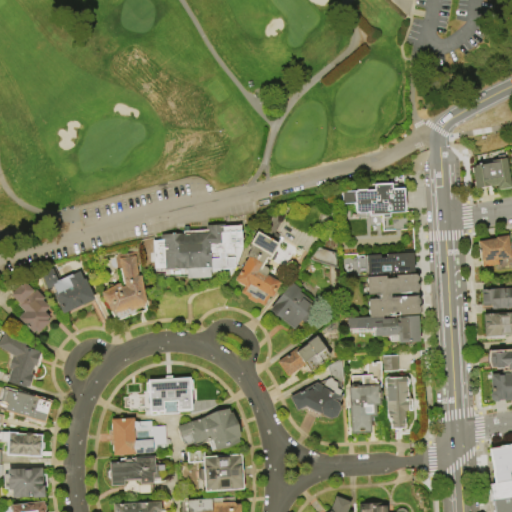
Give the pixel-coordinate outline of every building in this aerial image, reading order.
[(505,158),(510,188),(497,191),(496,185),(474,189),(471,168),(474,167),(474,166),(491,163),(491,161),(505,158)] [(375,185),(392,184),(392,190),(405,189),(406,214),(390,214),(390,215),(391,218),(383,219),(383,216),(382,216),(382,220),(368,221),(367,214),(358,214),(356,214),(356,206),(354,206),(354,204),(343,205),(343,192),(357,192),(357,190),(367,190),(367,191),(375,191),(375,185)] [(234,280),(248,257),(246,256),(250,249),(249,248),(251,244),(250,244),(257,232),(258,232),(270,212),(283,219),(272,240),(278,244),(269,260),(267,258),(262,266),(265,266),(267,267),(268,269),(268,271),(266,274),(280,282),(272,297),(269,296),(264,305),(257,302),(256,303),(255,303),(247,298),(246,298),(247,296),(241,293),(245,286),(234,280)] [(161,234),(185,233),(185,234),(206,233),(206,225),(238,223),(239,231),(241,231),(242,249),(235,266),(235,268),(212,270),(212,268),(210,268),(210,277),(187,278),(186,268),(163,270),(163,268),(153,268),(151,240),(161,239),(161,234)] [(478,242),(496,239),(496,238),(508,236),(511,258),(498,261),(499,266),(482,268),(478,242)] [(141,275),(146,303),(145,303),(145,305),(112,314),(107,303),(105,302),(102,296),(102,292),(114,285),(114,284),(121,282),(121,286),(125,286),(122,268),(117,269),(115,254),(137,251),(139,264),(137,265),(139,275),(141,275)] [(63,314),(53,293),(56,292),(54,286),(48,289),(40,272),(52,267),(58,280),(79,271),(83,279),(86,278),(95,299),(63,314)] [(366,277),(386,275),(386,278),(397,278),(396,275),(416,273),(418,275),(419,280),(416,282),(416,283),(419,284),(419,289),(417,290),(417,292),(391,294),(391,297),(418,295),(418,297),(419,298),(420,303),(418,305),(418,306),(420,307),(420,312),(418,314),(383,316),(369,317),(368,299),(378,298),(378,293),(367,294),(366,277)] [(24,280),(34,290),(35,289),(44,298),(43,300),(50,307),(45,312),(50,317),(48,319),(50,321),(38,333),(35,331),(33,333),(18,317),(24,311),(18,305),(20,303),(11,294),(24,280)] [(289,284),(314,303),(294,329),(269,309),(289,284)] [(482,291),(511,289),(511,309),(492,310),(491,306),(483,307),(482,291)] [(511,336),(485,338),(484,315),(511,313),(511,336)] [(369,317),(383,316),(383,318),(397,318),(397,317),(418,316),(420,342),(398,343),(398,335),(375,336),(374,328),(347,329),(347,318),(369,317)] [(0,340),(6,330),(30,345),(29,347),(38,351),(38,352),(40,352),(35,365),(34,365),(31,374),(33,374),(28,387),(26,387),(7,381),(11,369),(8,368),(13,355),(0,346),(0,340)] [(277,362),(296,348),(298,350),(308,343),(307,342),(316,335),(325,347),(324,347),(330,355),(322,361),(323,362),(320,364),(319,363),(309,370),(304,363),(287,376),(277,362)] [(489,353),(511,351),(511,369),(506,370),(506,367),(490,368),(489,353)] [(383,355),(397,354),(398,371),(384,372),(383,355)] [(290,397),(316,382),(322,386),(326,379),(327,379),(327,365),(342,358),(343,378),(341,382),(341,389),(340,390),(342,391),(339,395),(342,397),(339,403),(341,408),(336,417),(329,419),(305,407),(297,411),(290,397)] [(369,375),(366,375),(366,362),(381,361),(382,378),(376,378),(369,379),(369,375)] [(490,374),(511,373),(511,400),(504,401),(504,400),(499,400),(498,402),(493,402),(490,399),(490,394),(491,393),(490,374)] [(349,386),(352,386),(352,376),(366,375),(369,375),(369,379),(376,378),(376,382),(377,382),(378,384),(380,405),(375,405),(376,416),(370,416),(371,432),(351,433),(349,386)] [(385,378),(407,377),(409,410),(405,410),(406,428),(391,429),(390,418),(387,418),(385,378)] [(148,381),(189,378),(189,380),(192,380),(193,389),(190,389),(191,410),(178,411),(178,413),(150,415),(148,381)] [(17,391),(52,401),(46,423),(6,410),(8,403),(3,401),(7,389),(17,392),(17,391)] [(177,426),(228,408),(230,413),(232,412),(237,423),(241,436),(238,437),(240,441),(228,447),(216,450),(212,439),(195,445),(194,442),(186,445),(183,444),(177,426)] [(110,418),(133,417),(133,421),(135,453),(135,454),(113,456),(110,418)] [(133,421),(151,420),(151,426),(165,425),(166,444),(156,444),(156,447),(154,447),(154,449),(153,449),(153,452),(135,453),(133,421)] [(9,432),(42,433),(41,455),(8,454),(9,432)] [(488,450),(499,448),(499,447),(511,445),(511,452),(511,473),(510,474),(511,481),(493,484),(488,450)] [(202,456),(242,454),(244,489),(204,491),(202,456)] [(135,458),(155,457),(155,465),(158,465),(164,465),(164,470),(158,470),(160,472),(160,475),(161,475),(161,478),(153,478),(153,483),(140,484),(140,478),(124,479),(124,484),(111,485),(109,463),(135,462),(135,458)] [(7,469),(42,467),(43,485),(44,485),(45,497),(33,497),(12,498),(12,489),(8,490),(8,488),(4,488),(3,473),(7,473),(7,469)] [(493,484),(511,481),(511,485),(511,484),(511,495),(511,496),(511,498),(493,501),(490,484),(493,484)] [(328,511),(330,511),(335,495),(350,502),(346,511),(328,511)] [(186,511),(186,500),(221,498),(221,502),(240,501),(240,511),(186,511)] [(511,498),(511,511),(494,511),(493,501),(511,498)] [(11,511),(11,504),(44,501),(45,511),(11,511)] [(113,511),(113,503),(160,501),(161,511),(157,511),(113,511)] [(359,511),(359,503),(379,503),(379,506),(387,505),(387,511),(395,511),(396,510),(398,508),(400,508),(403,508),(405,509),(407,511),(359,511)]
